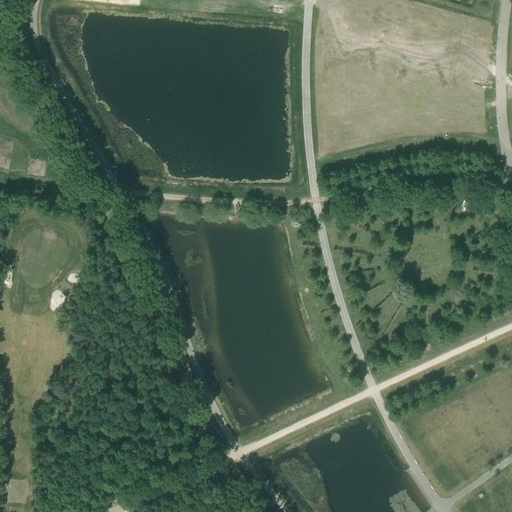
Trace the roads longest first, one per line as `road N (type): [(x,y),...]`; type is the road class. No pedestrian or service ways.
road 1 (unclassified): [(445,511),(373,390),(336,293),(305,122),(308,0)]
road 2 (track): [(511,327),(240,454)]
road 3 (track): [(240,454),(202,386),(157,258),(118,191)]
road 4 (unknown): [(511,76),(463,50),(420,58),(397,47),(349,43),(333,7),(308,1)]
road 5 (track): [(36,0),(32,32),(40,56),(118,191)]
road 6 (track): [(511,185),(443,172),(315,201)]
road 7 (track): [(118,191),(315,201)]
road 8 (unclassified): [(506,0),(499,75),(510,185)]
road 9 (track): [(118,509),(0,391)]
